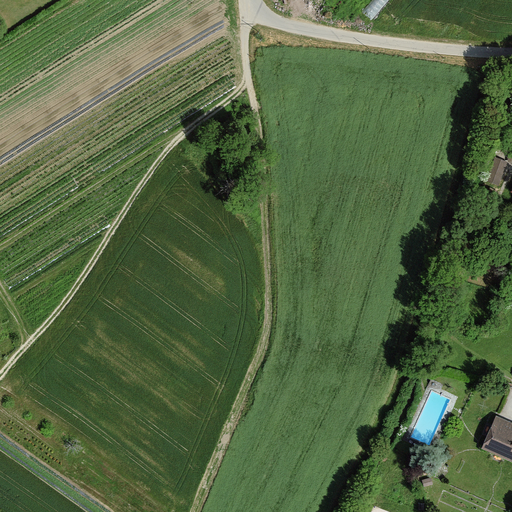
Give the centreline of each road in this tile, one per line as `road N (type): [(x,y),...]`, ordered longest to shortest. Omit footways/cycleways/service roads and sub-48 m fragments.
road 1 (track): [(192,511),(269,323),(255,103)]
road 2 (track): [(0,378),(174,146),(198,125),(255,103)]
road 3 (unclassified): [(511,52),(328,34),(264,16),(251,0)]
road 4 (track): [(0,93),(150,0)]
